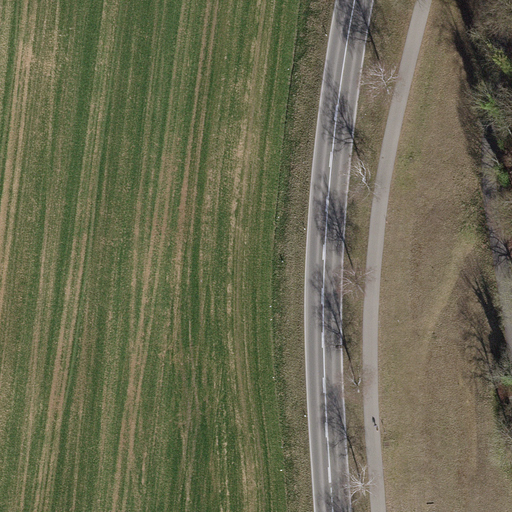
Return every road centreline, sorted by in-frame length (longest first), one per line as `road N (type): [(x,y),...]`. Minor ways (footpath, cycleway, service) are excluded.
road 1 (primary): [(356,0),(322,290),(333,511)]
road 2 (unclassified): [(511,37),(493,117),(511,250)]
